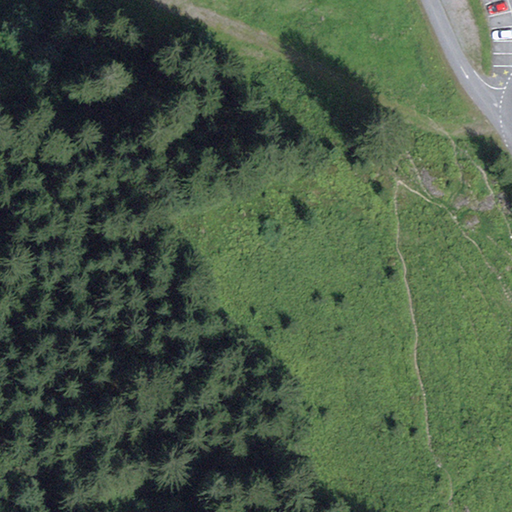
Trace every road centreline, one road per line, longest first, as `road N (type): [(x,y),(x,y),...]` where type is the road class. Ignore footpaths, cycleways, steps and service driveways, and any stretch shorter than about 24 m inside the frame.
road 1 (track): [(154,0),(263,36),(428,124),(459,131)]
road 2 (unclassified): [(427,0),(452,55),(506,131)]
